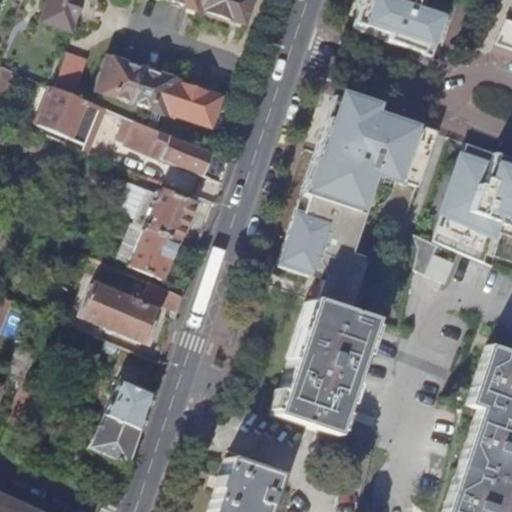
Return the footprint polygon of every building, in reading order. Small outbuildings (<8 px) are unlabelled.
[(46,0),(39,25),(67,35),(79,0),(46,0)] [(200,11),(243,26),(251,0),(159,0),(199,14),(200,11)] [(376,2),(370,0),(361,0),(353,24),(361,27),(366,11),(373,13),(376,2)] [(370,0),(376,2),(373,13),(366,11),(361,27),(359,33),(429,59),(443,20),(428,14),(431,0),(370,0)] [(511,24),(511,21),(511,19),(506,18),(504,22),(494,46),(511,52),(511,24)] [(18,73),(37,80),(47,52),(28,44),(18,73)] [(66,57),(53,92),(72,100),(85,64),(66,57)] [(166,114),(208,129),(218,100),(176,86),(176,83),(105,58),(93,92),(164,117),(166,114)] [(80,111),(94,117),(97,110),(72,100),(53,92),(51,91),(36,128),(68,140),(80,111)] [(414,189),(433,134),(336,99),(313,167),(319,169),(314,184),(307,182),(303,194),(310,197),(303,217),(296,215),(278,269),(310,280),(311,276),(323,280),(315,303),(345,313),(361,265),(359,265),(361,259),(348,254),(375,176),(414,189)] [(105,122),(132,133),(135,125),(97,110),(94,117),(105,122)] [(0,142),(4,144),(12,124),(0,119),(0,142)] [(135,125),(132,133),(127,145),(152,155),(156,147),(162,150),(157,163),(219,187),(227,162),(135,125)] [(511,163),(466,147),(433,245),(437,247),(456,255),(480,264),(494,225),(511,231),(511,163)] [(142,191),(128,224),(176,244),(193,206),(155,189),(152,196),(142,191)] [(160,282),(176,244),(128,224),(125,223),(110,261),(160,282)] [(410,272),(424,278),(440,285),(450,265),(432,258),(437,247),(433,245),(409,236),(415,250),(410,272)] [(142,298),(177,314),(182,299),(147,285),(142,298)] [(76,319),(140,345),(154,313),(90,286),(76,319)] [(0,327),(10,304),(2,300),(0,305),(0,327)] [(270,411),(269,415),(333,437),(337,425),(369,321),(345,313),(315,303),(307,300),(273,403),(270,411)] [(508,511),(511,500),(511,357),(486,348),(466,407),(477,411),(442,511),(508,511)] [(9,377),(23,383),(34,358),(18,353),(9,377)] [(118,380),(102,416),(138,431),(148,402),(150,394),(118,380)] [(25,409),(35,388),(23,383),(3,428),(18,435),(29,411),(25,409)] [(87,448),(127,465),(130,454),(138,431),(102,416),(87,448)] [(263,511),(275,477),(225,460),(217,484),(207,511),(263,511)] [(28,511),(0,499),(0,511),(28,511)]
